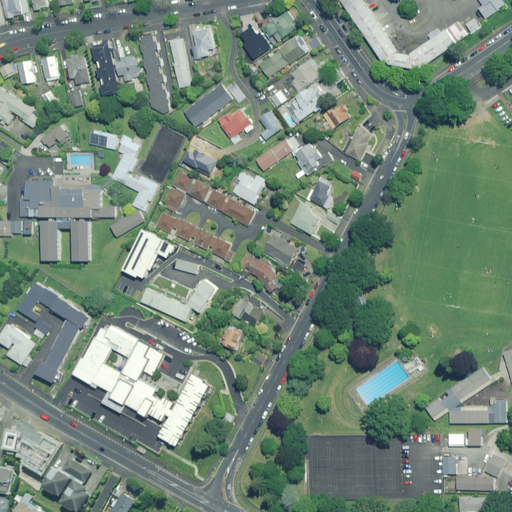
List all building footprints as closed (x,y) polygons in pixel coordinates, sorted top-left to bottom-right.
[(6,0),(11,16),(12,20),(19,19),(18,15),(34,12),(31,0),(6,0)] [(48,7),(46,0),(32,0),(35,11),(42,10),(42,8),(48,7)] [(343,0),(384,62),(421,67),(457,45),(447,30),(411,52),(395,50),(362,0),(343,0)] [(477,0),(480,5),(476,7),(483,18),(487,15),(502,5),(498,0),(477,0)] [(288,12),(272,23),(265,28),(271,37),(273,35),(278,42),(299,28),(288,12)] [(482,28),(475,19),(466,25),(472,34),(482,28)] [(199,60),(209,57),(208,50),(214,49),(210,29),(193,32),(199,60)] [(163,71),(161,71),(160,67),(162,67),(159,56),(157,56),(156,51),(159,50),(156,40),(153,41),(152,34),(140,38),(142,44),(139,45),(141,53),(143,53),(145,59),(143,59),(145,69),(146,69),(148,75),(145,76),(148,84),(149,84),(151,91),(149,91),(156,117),(172,112),(164,82),(165,81),(163,71)] [(301,35),(259,64),(269,79),(312,50),(301,35)] [(181,39),(169,41),(179,89),(190,86),(181,39)] [(93,45),(103,96),(114,94),(119,93),(108,41),(93,45)] [(121,58),(122,62),(117,63),(120,77),(123,76),(125,83),(133,81),(133,78),(140,76),(139,73),(141,72),(139,59),(136,59),(135,55),(121,58)] [(59,76),(56,57),(40,60),(41,66),(43,66),(45,79),(59,76)] [(89,83),(84,57),(66,60),(69,79),(74,78),(75,85),(89,83)] [(37,73),(34,61),(18,65),(23,86),(36,83),(34,74),(37,73)] [(322,77),(311,61),(292,73),(297,80),(292,83),(299,92),(322,77)] [(15,75),(10,64),(0,69),(0,70),(5,80),(15,75)] [(235,100),(224,84),(185,112),(196,128),(235,100)] [(0,86),(0,117),(5,121),(12,110),(22,116),(20,119),(34,128),(40,118),(34,114),(37,109),(0,86)] [(323,95),(317,86),(309,92),(307,90),(295,97),(297,100),(290,105),(296,114),(292,117),(296,124),(316,111),(317,113),(327,107),(320,97),(323,95)] [(81,106),(77,91),(68,94),(72,108),(81,106)] [(287,100),(281,91),(271,98),(277,107),(287,100)] [(56,100),(51,92),(42,97),(46,106),(56,100)] [(353,117),(344,104),(325,117),(333,130),(353,117)] [(218,120),(231,140),(235,146),(243,140),(239,134),(245,130),(247,133),(255,128),(248,118),(247,119),(241,109),(234,114),(232,111),(218,120)] [(283,129),(271,112),(261,119),(268,130),(262,134),(266,141),(283,129)] [(68,135),(60,125),(53,131),(52,130),(41,139),(48,147),(58,139),(61,142),(68,135)] [(372,135),(360,128),(346,153),(360,161),(369,144),(368,143),(372,135)] [(119,138),(91,132),(89,144),(116,150),(119,138)] [(133,205),(141,209),(112,225),(119,237),(148,220),(142,209),(146,211),(161,183),(144,175),(143,177),(138,174),(137,177),(135,176),(136,175),(133,173),(132,175),(131,174),(131,175),(129,174),(131,170),(133,171),(139,159),(137,158),(140,152),(140,151),(143,145),(137,141),(136,142),(134,141),(135,138),(126,134),(122,142),(125,143),(121,151),(126,153),(113,178),(102,185),(96,184),(91,184),(87,185),(55,185),(55,180),(27,180),(27,197),(21,197),(21,216),(52,216),(51,219),(46,219),(45,260),(62,260),(63,227),(76,227),(76,260),(92,260),(94,219),(86,219),(86,216),(117,216),(117,207),(103,206),(103,189),(116,179),(140,191),(133,205)] [(264,172),(295,151),(287,140),(257,160),(264,172)] [(310,145),(303,149),(296,154),(297,156),(300,161),(298,162),(303,171),(296,175),(298,179),(307,174),(309,176),(334,161),(329,152),(322,156),(316,147),(313,149),(310,145)] [(212,152),(202,147),(199,153),(196,152),(192,159),(195,160),(192,166),(202,172),(205,165),(216,171),(222,161),(211,155),(212,152)] [(362,176),(353,171),(350,177),(358,182),(362,176)] [(177,188),(188,193),(194,180),(180,172),(172,185),(177,188)] [(257,179),(244,172),(239,180),(241,181),(234,193),(256,205),(262,195),(261,194),(268,181),(259,176),(257,179)] [(310,202),(311,200),(328,210),(334,199),(327,195),(334,181),(322,175),(316,188),(313,186),(305,200),(310,202)] [(194,180),(188,193),(205,203),(212,189),(194,180)] [(188,193),(177,188),(176,190),(171,187),(163,202),(169,205),(167,209),(176,214),(188,193)] [(220,211),(228,198),(212,189),(205,203),(220,211)] [(228,198),(220,211),(249,227),(256,213),(228,198)] [(307,208),(301,205),(291,223),(312,235),(321,219),(306,211),(307,208)] [(174,228),(178,219),(164,212),(157,227),(171,234),(174,228)] [(340,219),(329,212),(325,218),(337,225),(340,219)] [(178,219),(174,228),(178,230),(175,234),(190,242),(192,237),(196,228),(178,219)] [(12,220),(0,220),(0,235),(11,235),(11,232),(12,220)] [(22,221),(12,220),(11,232),(22,233),(22,221)] [(25,220),(25,233),(33,233),(33,220),(25,220)] [(196,228),(192,237),(195,239),(193,244),(207,251),(210,246),(214,237),(196,228)] [(163,242),(149,234),(121,287),(135,294),(163,242)] [(274,234),(264,251),(289,267),(295,258),(300,250),(274,234)] [(214,237),(210,246),(213,248),(210,253),(230,262),(234,254),(229,251),(232,246),(214,237)] [(252,255),(249,254),(242,270),(243,270),(245,271),(247,272),(248,272),(250,273),(252,274),(254,275),(256,276),(257,277),(259,278),(271,293),(277,288),(273,283),(280,278),(279,275),(277,273),(276,271),(274,269),(272,267),(270,265),(268,263),(266,262),(264,260),(262,259),(259,258),(257,257),(254,256),(252,255)] [(198,267),(177,261),(175,269),(196,275),(198,267)] [(305,265),(298,262),(293,271),(300,274),(305,265)] [(148,286),(141,302),(188,323),(193,311),(199,316),(219,289),(205,279),(187,303),(148,286)] [(48,288),(39,281),(20,309),(38,321),(42,315),(34,310),(41,300),(54,309),(55,308),(70,318),(70,316),(73,318),(73,320),(71,319),(48,362),(46,361),(40,373),(58,383),(64,371),(61,369),(84,326),(86,327),(94,316),(78,305),(78,306),(63,295),(63,296),(49,287),(48,288)] [(261,302),(241,291),(231,310),(229,312),(256,327),(264,313),(258,309),(261,302)] [(38,322),(34,328),(37,330),(34,335),(41,340),(45,335),(47,336),(52,328),(40,320),(38,322)] [(246,333),(230,325),(222,344),(236,350),(243,336),(244,337),(246,333)] [(38,349),(10,329),(0,341),(0,345),(14,355),(10,360),(23,369),(38,349)] [(109,334),(102,330),(75,377),(109,397),(120,376),(105,367),(114,351),(130,360),(139,345),(112,329),(109,334)] [(149,351),(139,345),(122,374),(136,382),(148,361),(144,359),(149,351)] [(511,385),(511,350),(501,353),(510,387),(511,385)] [(151,361),(144,373),(154,379),(165,359),(151,351),(147,358),(151,361)] [(265,358),(257,354),(252,362),(260,367),(265,358)] [(408,361),(402,365),(405,371),(412,367),(408,361)] [(432,420),(491,384),(483,370),(423,406),(432,420)] [(211,387),(193,377),(159,435),(177,446),(211,387)] [(139,379),(124,406),(142,416),(158,390),(139,379)] [(134,388),(120,380),(110,398),(124,406),(134,388)] [(170,406),(158,399),(149,415),(161,422),(170,406)] [(503,409),(453,408),(449,411),(448,424),(503,425),(503,409)] [(233,418),(225,413),(221,420),(230,424),(233,418)] [(23,427),(9,425),(7,438),(5,437),(3,450),(19,452),(23,427)] [(481,431),(466,431),(466,448),(481,448),(481,431)] [(465,447),(465,435),(449,435),(449,447),(465,447)] [(47,448),(33,440),(22,460),(37,468),(39,465),(42,466),(49,454),(45,452),(47,448)] [(506,462),(494,455),(485,472),(497,479),(506,462)] [(455,474),(455,456),(441,456),(441,474),(455,474)] [(69,459),(63,470),(86,483),(92,472),(69,459)] [(71,478),(59,471),(53,468),(42,488),(56,496),(57,494),(61,496),(71,478)] [(0,491),(10,494),(15,472),(0,469),(0,491)] [(45,477),(36,472),(30,483),(39,488),(45,477)] [(491,478),(455,477),(455,491),(491,491),(491,478)] [(85,486),(75,480),(61,504),(75,511),(76,510),(78,511),(80,511),(90,495),(85,492),(88,487),(85,486)] [(48,511),(44,509),(37,506),(31,502),(34,497),(26,493),(24,497),(19,494),(16,500),(21,503),(15,511),(48,511)] [(129,511),(137,501),(123,493),(118,502),(116,501),(109,511),(129,511)] [(485,511),(486,496),(459,496),(458,511),(485,511)]
